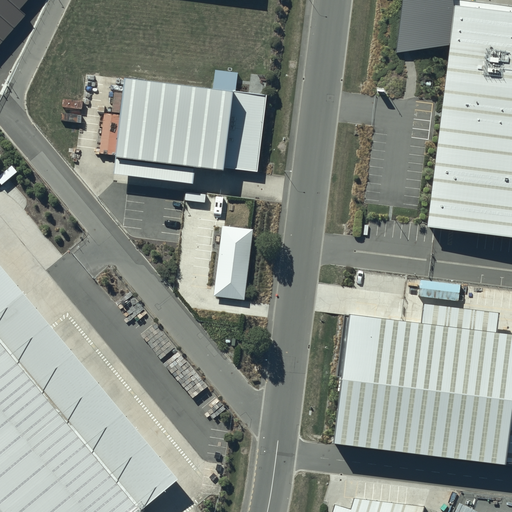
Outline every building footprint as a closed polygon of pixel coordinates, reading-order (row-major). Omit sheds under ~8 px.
[(0,0),(0,44),(25,16),(19,11),(28,0),(0,0)] [(511,9),(459,3),(430,223),(511,233),(511,9)] [(268,86),(118,67),(105,162),(191,173),(193,156),(246,162),(258,164),(268,86)] [(10,168),(0,176),(0,184),(2,186),(16,174),(10,168)] [(250,229),(223,226),(214,293),(241,296),(250,229)] [(511,387),(511,335),(349,316),(333,445),(502,466),(511,387)] [(147,511),(0,333),(0,511),(147,511)]
